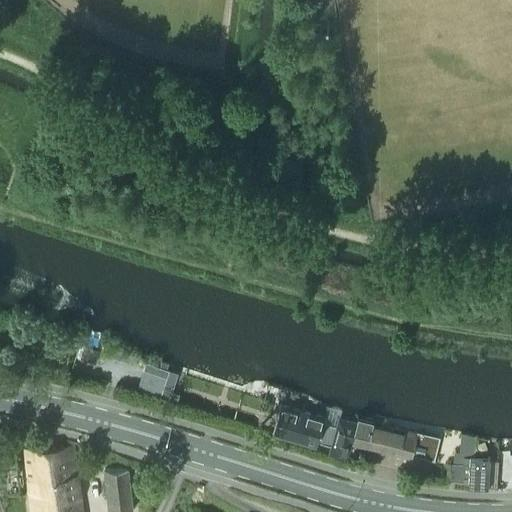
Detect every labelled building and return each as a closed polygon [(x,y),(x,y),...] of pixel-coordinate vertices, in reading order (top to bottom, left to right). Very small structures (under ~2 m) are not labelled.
[(145,361),(143,370),(166,377),(168,369),(145,361)] [(346,456),(351,441),(357,421),(339,417),(337,425),(323,421),(325,416),(280,403),(272,433),(316,445),(317,441),(331,444),(329,452),(346,456)] [(359,414),(357,421),(351,441),(411,455),(411,454),(425,457),(430,437),(416,434),(373,424),(374,418),(359,414)] [(31,511),(82,511),(73,444),(25,447),(31,511)] [(469,455),(468,485),(488,486),(490,456),(469,455)] [(130,509),(126,467),(104,469),(108,511),(130,509)]
